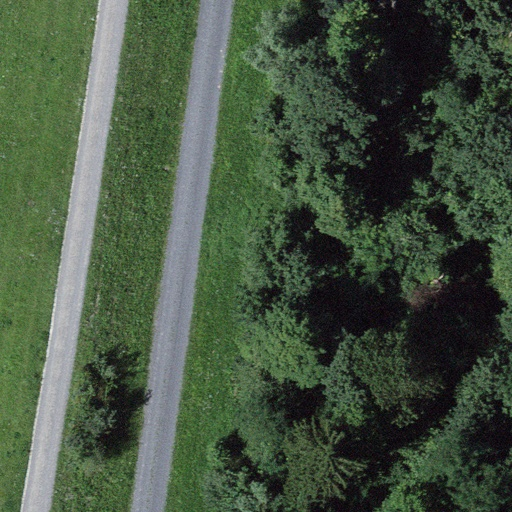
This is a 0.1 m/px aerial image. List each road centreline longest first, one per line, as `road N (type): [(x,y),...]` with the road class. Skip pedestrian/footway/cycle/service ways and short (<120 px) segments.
road 1 (track): [(121,0),(79,359),(50,511)]
road 2 (track): [(223,0),(158,511)]
